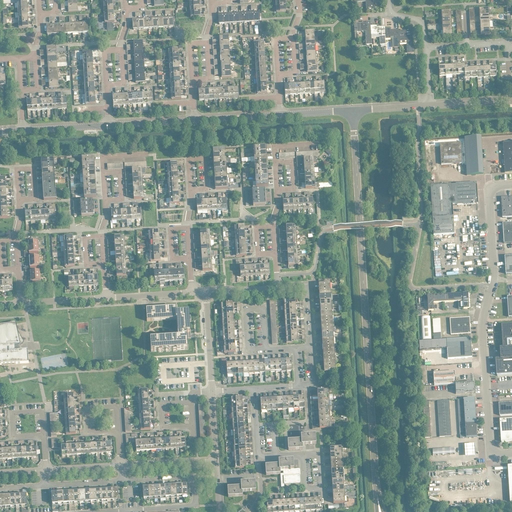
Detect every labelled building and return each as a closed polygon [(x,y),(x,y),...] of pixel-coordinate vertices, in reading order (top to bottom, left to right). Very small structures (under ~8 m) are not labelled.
[(355,0),(356,2),(367,2),(367,10),(376,9),(375,3),(374,3),(373,0),(355,0)] [(108,29),(115,28),(114,22),(115,22),(115,17),(105,17),(103,18),(103,23),(105,23),(107,22),(108,29)] [(373,44),(372,35),(371,26),(372,26),(371,21),(363,21),(363,23),(355,23),(355,32),(358,32),(366,31),(367,45),(373,44)] [(386,44),(386,37),(385,28),(386,28),(385,27),(377,27),(377,25),(372,26),(371,26),(372,35),(380,34),(381,45),(382,45),(386,44)] [(401,47),(400,41),(400,40),(399,31),(400,31),(399,29),(391,30),(391,28),(386,28),(385,28),(386,37),(394,37),(395,47),(396,47),(399,47),(401,47)] [(400,40),(400,41),(408,41),(409,53),(415,53),(413,30),(409,31),(409,32),(406,33),(405,31),(400,31),(399,31),(400,40)] [(253,50),(255,50),(265,49),(265,44),(263,44),(263,40),(254,41),(255,44),(253,45),(253,50)] [(84,55),(84,60),(93,59),(93,54),(93,50),(83,50),(84,55),(83,55),(84,55)] [(442,164),(462,163),(461,143),(441,144),(442,164)] [(55,179),(44,180),(45,199),(45,200),(56,199),(55,179)] [(431,185),(433,213),(434,236),(455,234),(453,204),(458,204),(458,205),(458,204),(478,203),(477,183),(476,183),(457,184),(456,184),(456,185),(452,185),(451,184),(431,185)] [(511,196),(502,197),(503,217),(511,216),(511,196)] [(296,268),(296,265),(299,265),(299,264),(298,260),(289,260),(289,268),(296,268)] [(463,293),(448,294),(449,302),(464,301),(463,293)] [(448,294),(433,295),(434,303),(449,302),(448,294)] [(151,308),(147,308),(147,310),(148,321),(153,321),(153,319),(177,318),(177,311),(177,306),(169,307),(169,306),(165,306),(165,307),(158,308),(158,306),(154,307),(154,308),(151,308)] [(157,338),(151,339),(152,352),(154,351),(159,351),(159,352),(163,352),(163,351),(166,351),(166,352),(171,351),(170,350),(174,350),(174,351),(178,351),(178,350),(185,349),(189,349),(188,339),(189,339),(188,338),(189,338),(190,338),(191,338),(192,338),(191,333),(191,331),(191,329),(191,322),(192,322),(191,318),(190,318),(190,314),(190,311),(179,311),(178,311),(179,318),(180,339),(157,340),(157,338)] [(432,339),(430,317),(421,317),(423,340),(432,339)] [(450,318),(451,335),(471,333),(470,317),(450,318)] [(433,319),(434,340),(442,340),(441,318),(433,319)] [(0,364),(29,363),(29,350),(16,350),(15,347),(23,344),(24,344),(24,343),(25,342),(24,341),(19,331),(18,329),(17,322),(16,321),(15,321),(5,323),(3,324),(0,325),(0,364)] [(504,349),(503,349),(503,352),(502,352),(502,353),(501,353),(502,354),(503,355),(503,359),(497,359),(498,376),(511,374),(511,324),(502,325),(504,349)] [(447,349),(448,359),(472,357),(472,343),(471,338),(447,339),(447,349)] [(434,340),(429,340),(429,350),(447,349),(447,339),(442,340),(434,340)] [(336,366),(325,367),(325,372),(325,376),(333,376),(332,372),(336,372),(336,371),(336,366)] [(434,373),(435,385),(456,384),(455,371),(434,373)] [(475,393),(474,383),(456,384),(456,394),(475,393)] [(475,398),(458,399),(461,438),(478,437),(475,398)] [(440,437),(452,436),(450,400),(438,401),(440,437)] [(426,438),(432,437),(429,401),(423,402),(426,438)] [(500,407),(500,415),(511,414),(511,402),(500,403),(500,407)] [(511,418),(501,419),(501,426),(501,434),(502,434),(502,442),(506,442),(511,441),(511,418)] [(290,440),(290,450),(303,449),(303,445),(315,444),(315,434),(302,435),(302,440),(290,440)] [(475,444),(465,444),(466,457),(476,456),(475,444)] [(281,470),(284,470),(293,469),(292,459),(279,460),(280,464),(268,465),(268,475),(281,474),(281,470)] [(293,469),(284,470),(285,484),(301,483),(300,469),(293,469)] [(230,487),(230,497),(243,496),(243,492),(255,491),(254,482),(241,482),(242,486),(230,487)]
